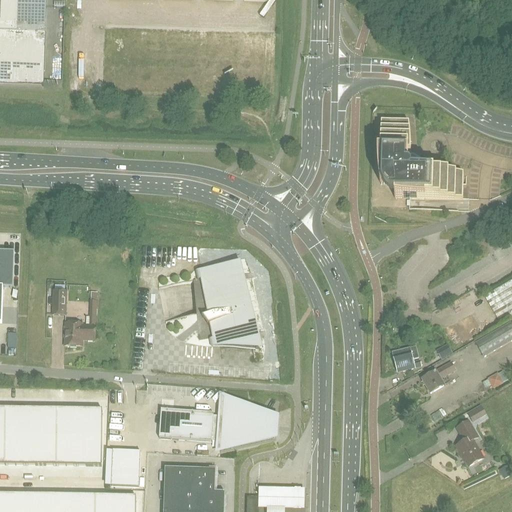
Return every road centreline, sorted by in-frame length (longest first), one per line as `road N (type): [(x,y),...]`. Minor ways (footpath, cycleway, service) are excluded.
road 1 (unclassified): [(375,511),(377,295),(367,260),(511,199)]
road 2 (primary): [(347,511),(347,320),(327,265),(296,224)]
road 3 (unclassified): [(297,389),(0,368)]
road 4 (primary): [(272,235),(323,318),(322,511)]
road 5 (primary): [(281,211),(199,172),(0,157)]
road 6 (primary): [(0,179),(200,195),(272,235)]
road 7 (secondary): [(316,71),(311,167),(281,211)]
road 8 (unclassified): [(150,511),(152,461),(230,463)]
road 9 (secondary): [(446,103),(413,75),(335,64)]
